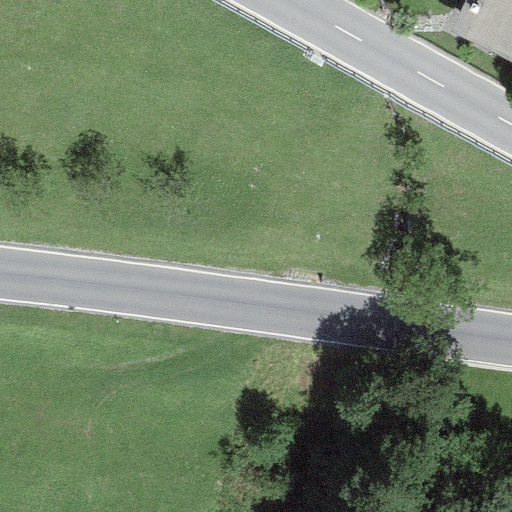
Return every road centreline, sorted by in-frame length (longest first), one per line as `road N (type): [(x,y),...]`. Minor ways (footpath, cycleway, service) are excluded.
road 1 (tertiary): [(511,343),(0,275)]
road 2 (tertiary): [(292,0),(511,119)]
